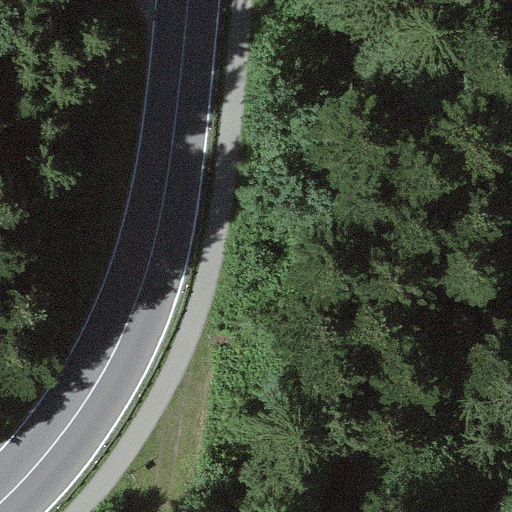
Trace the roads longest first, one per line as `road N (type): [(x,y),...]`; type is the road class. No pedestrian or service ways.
road 1 (secondary): [(187,0),(173,145),(145,280),(112,364),(51,453),(0,500)]
road 2 (track): [(147,511),(182,417),(112,364)]
